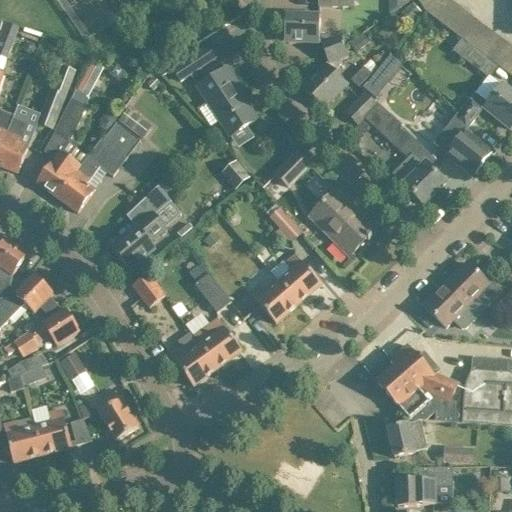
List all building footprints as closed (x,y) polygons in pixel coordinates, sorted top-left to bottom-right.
[(59,0),(85,42),(116,23),(102,0),(59,0)] [(417,0),(423,9),(429,0),(417,0)] [(425,11),(432,17),(445,0),(429,0),(423,9),(425,11)] [(445,0),(432,17),(442,25),(457,6),(448,0),(445,0)] [(229,1),(218,8),(227,23),(239,16),(229,1)] [(402,14),(411,24),(422,14),(413,4),(402,14)] [(442,25),(452,32),(466,13),(457,6),(442,25)] [(452,32),(462,39),(476,21),(466,13),(452,32)] [(321,43),(325,54),(342,47),(337,37),(329,40),(329,35),(318,35),(318,16),(286,16),(285,43),(321,43)] [(200,40),(216,30),(208,17),(192,27),(200,40)] [(462,39),(462,40),(471,47),(486,28),(476,21),(462,39)] [(0,38),(0,56),(4,57),(5,53),(10,55),(16,38),(14,37),(18,28),(6,23),(0,38)] [(167,42),(186,43),(187,25),(168,24),(167,42)] [(486,28),(471,47),(481,54),(495,36),(486,28)] [(350,45),(357,54),(370,44),(363,35),(350,45)] [(495,36),(481,54),(491,61),(505,43),(495,36)] [(454,52),(489,79),(490,78),(499,68),(491,61),(481,54),(471,47),(462,40),(454,52)] [(23,49),(25,53),(29,56),(34,54),(36,50),(35,45),(30,43),(26,44),(23,49)] [(491,61),(499,68),(500,69),(511,53),(511,48),(505,43),(491,61)] [(180,60),(171,44),(153,55),(162,70),(180,60)] [(342,47),(325,54),(329,65),(303,91),(323,110),(347,86),(333,73),(341,65),(338,62),(347,58),(342,47)] [(511,53),(500,69),(510,76),(511,73),(511,53)] [(195,56),(174,71),(181,82),(200,70),(203,68),(195,56)] [(391,56),(378,71),(391,82),(404,66),(391,56)] [(131,71),(115,60),(107,71),(109,75),(118,82),(123,82),(131,71)] [(351,81),(358,88),(378,69),(371,62),(351,81)] [(53,91),(52,91),(39,126),(53,131),(75,72),(63,67),(53,91)] [(211,79),(198,88),(231,137),(241,131),(257,120),(241,96),(245,94),(228,68),(211,79)] [(146,85),(154,92),(162,84),(154,77),(146,85)] [(476,95),(463,111),(463,112),(475,120),(485,109),(511,130),(511,92),(502,84),(500,86),(490,78),(489,79),(476,95)] [(358,124),(364,119),(378,105),(367,95),(348,115),(358,124)] [(37,186),(58,200),(91,154),(70,140),(87,107),(71,99),(54,133),(67,142),(49,170),(37,186)] [(378,105),(364,119),(401,151),(409,159),(393,176),(424,206),(445,184),(429,168),(436,161),(417,143),(378,105)] [(120,123),(142,140),(152,126),(130,109),(120,123)] [(436,147),(475,178),(494,154),(466,132),(475,120),(463,112),(436,147)] [(0,152),(9,129),(14,119),(0,113),(0,152)] [(9,129),(0,152),(0,167),(18,175),(25,157),(29,147),(20,144),(27,125),(14,119),(9,129)] [(91,154),(58,200),(78,215),(95,192),(87,186),(93,177),(100,168),(113,178),(141,143),(117,125),(105,142),(102,140),(91,154)] [(298,154),(283,168),(276,175),(289,188),(311,167),(298,154)] [(222,174),(236,191),(252,178),(238,160),(222,174)] [(384,166),(378,172),(388,181),(393,176),(384,166)] [(156,217),(171,204),(158,188),(127,218),(137,230),(113,251),(129,271),(155,250),(150,244),(166,230),(156,217)] [(310,218),(321,229),(350,258),(376,232),(336,192),(310,218)] [(281,210),(270,220),(281,230),(276,234),(286,244),(290,243),(302,232),(298,227),(281,210)] [(193,229),(189,224),(177,234),(181,239),(193,229)] [(221,240),(214,232),(203,242),(210,250),(221,240)] [(0,287),(5,288),(27,256),(5,240),(0,248),(0,287)] [(271,274),(273,276),(279,283),(299,306),(322,286),(295,256),(285,265),(283,263),(271,274)] [(468,264),(451,281),(473,302),(477,298),(487,309),(503,293),(491,282),(488,285),(468,264)] [(166,298),(149,276),(133,288),(150,310),(166,298)] [(209,276),(195,287),(217,315),(231,304),(209,276)] [(279,283),(273,276),(250,296),(276,326),(299,306),(279,283)] [(8,294),(0,302),(0,329),(24,305),(35,315),(39,310),(54,295),(34,277),(20,291),(17,295),(12,290),(8,294)] [(473,302),(451,281),(425,307),(447,329),(455,321),(464,331),(476,320),(481,314),(486,318),(490,313),(486,310),(487,309),(477,298),(473,302)] [(235,305),(242,315),(249,309),(241,300),(235,305)] [(174,309),(180,319),(187,314),(181,304),(174,309)] [(66,311),(28,335),(5,350),(9,356),(18,350),(24,359),(43,347),(40,342),(50,336),(57,348),(80,334),(66,311)] [(242,353),(231,337),(219,321),(195,338),(218,370),(242,353)] [(218,370),(200,345),(195,338),(191,333),(178,343),(181,349),(171,357),(194,388),(218,370)] [(511,363),(473,360),(472,372),(465,388),(437,375),(440,372),(424,353),(417,358),(408,348),(392,362),(395,367),(377,383),(410,421),(426,422),(436,413),(435,423),(511,428),(511,363)] [(21,364),(8,372),(11,380),(22,376),(43,367),(49,365),(42,355),(21,364)] [(61,366),(70,381),(85,372),(76,357),(61,366)] [(33,371),(22,376),(26,387),(38,383),(33,371)] [(11,380),(8,381),(11,394),(23,390),(22,388),(26,387),(22,376),(11,380)] [(95,408),(106,426),(116,443),(139,429),(117,394),(95,408)] [(80,408),(84,420),(93,416),(89,405),(80,408)] [(51,424),(35,429),(43,457),(72,449),(67,430),(62,412),(49,416),(51,424)] [(409,425),(408,426),(388,430),(395,459),(428,451),(426,442),(421,423),(409,426),(409,425)] [(17,425),(4,428),(8,445),(14,465),(43,457),(35,429),(19,433),(17,425)] [(445,448),(444,465),(475,466),(475,450),(445,448)] [(453,469),(419,470),(419,482),(398,483),(398,486),(395,488),(395,498),(398,499),(398,508),(421,508),(421,506),(435,506),(435,489),(454,488),(453,469)] [(490,485),(490,500),(506,501),(506,486),(490,485)]
